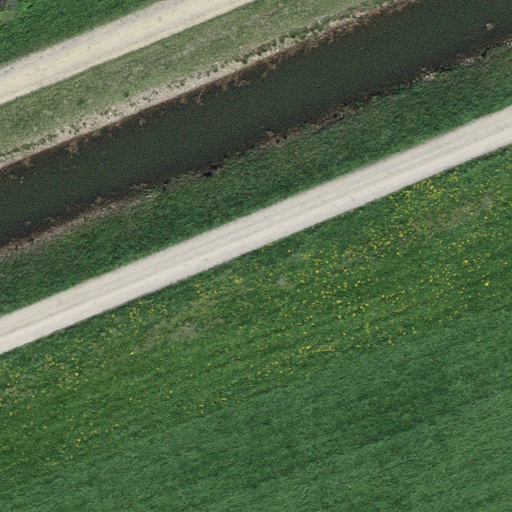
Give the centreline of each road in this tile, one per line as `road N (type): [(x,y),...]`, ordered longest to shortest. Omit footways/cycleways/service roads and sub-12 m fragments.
road 1 (track): [(511,121),(0,329)]
road 2 (track): [(213,0),(0,88)]
